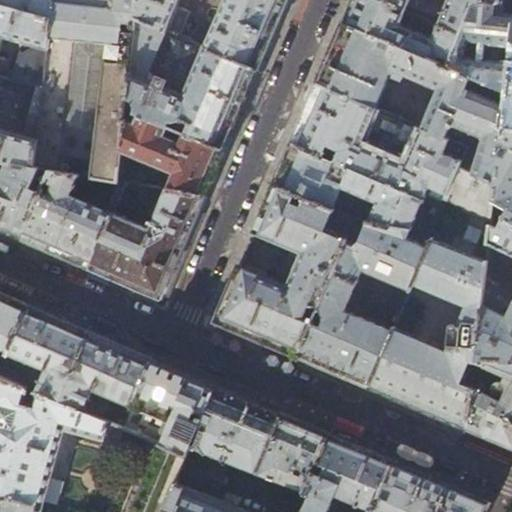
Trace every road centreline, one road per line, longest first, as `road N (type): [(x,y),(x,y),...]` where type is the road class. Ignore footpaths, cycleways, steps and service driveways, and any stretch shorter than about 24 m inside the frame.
road 1 (residential): [(318,0),(176,336)]
road 2 (residential): [(511,479),(176,336)]
road 3 (residential): [(176,336),(0,262)]
